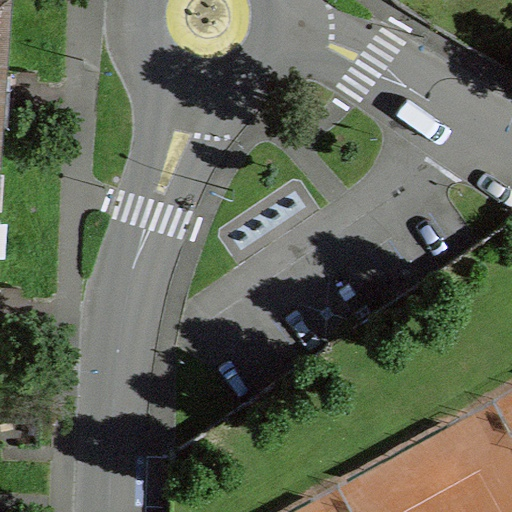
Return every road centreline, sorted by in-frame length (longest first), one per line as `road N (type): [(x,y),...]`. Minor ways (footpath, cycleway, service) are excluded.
road 1 (residential): [(187,105),(126,293),(111,511)]
road 2 (residential): [(307,28),(511,140)]
road 3 (residential): [(187,105),(250,101),(277,84),(307,28)]
road 4 (residential): [(118,0),(120,39),(134,68),(187,105)]
